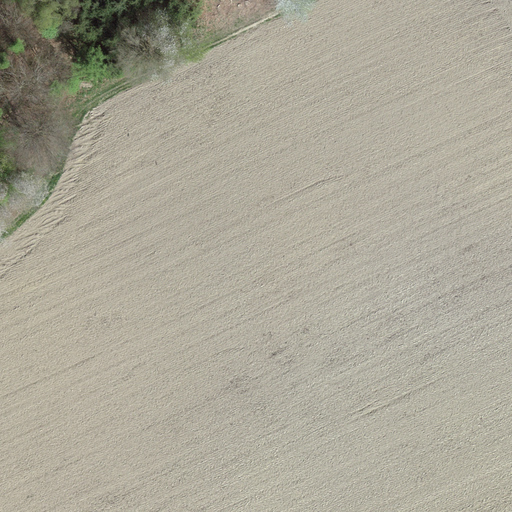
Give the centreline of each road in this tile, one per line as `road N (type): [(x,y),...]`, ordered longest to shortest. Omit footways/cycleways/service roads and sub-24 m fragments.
road 1 (track): [(286,0),(0,132)]
road 2 (track): [(0,228),(33,203),(88,88)]
